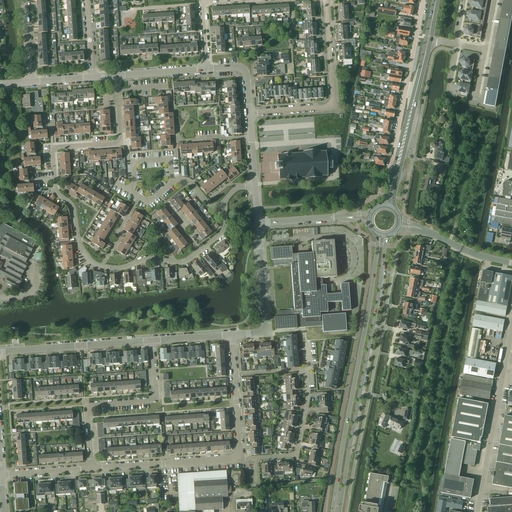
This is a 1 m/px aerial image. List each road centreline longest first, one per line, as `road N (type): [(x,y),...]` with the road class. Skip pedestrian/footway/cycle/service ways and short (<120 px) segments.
road 1 (residential): [(223,206),(223,230),(183,262),(151,258),(113,268),(87,257),(72,207),(55,190),(52,147),(120,143),(115,75)]
road 2 (primary): [(377,236),(332,511)]
road 3 (residential): [(249,113),(332,105),(325,0)]
road 4 (unclassified): [(476,511),(511,326)]
road 5 (residential): [(91,468),(88,407),(155,398),(152,341)]
road 6 (primary): [(338,511),(368,350)]
road 7 (tertiary): [(0,351),(152,341)]
road 8 (residential): [(91,468),(239,459)]
road 9 (residential): [(422,0),(395,142)]
road 10 (residential): [(239,459),(297,450),(305,370)]
road 11 (tertiary): [(231,335),(264,326),(256,223)]
